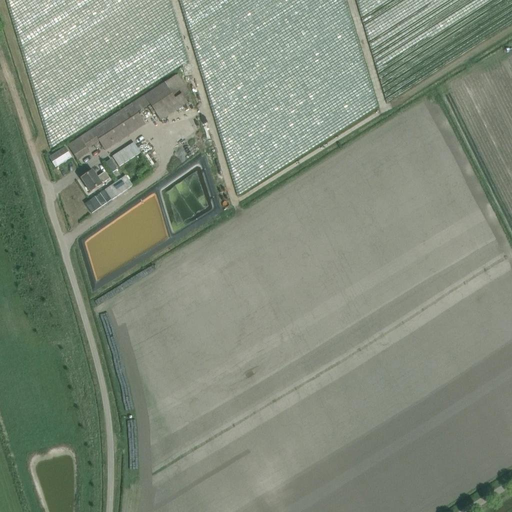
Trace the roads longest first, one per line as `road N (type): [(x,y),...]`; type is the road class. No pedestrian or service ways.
road 1 (unclassified): [(109,511),(108,395),(20,112)]
road 2 (unknown): [(61,244),(165,173),(170,154),(155,130)]
